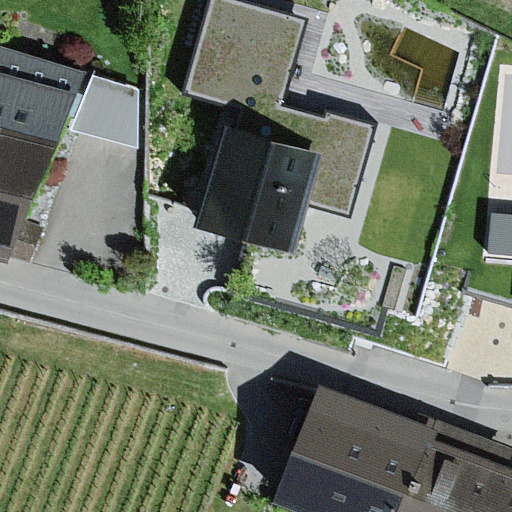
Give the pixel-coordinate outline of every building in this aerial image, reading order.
[(0,43),(0,256),(32,265),(38,244),(18,237),(87,70),(0,43)] [(323,149),(308,203),(409,231),(442,112),(394,99),(389,117),(274,85),(261,132),(323,149)] [(261,132),(232,124),(203,225),(294,250),(308,203),(323,149),(261,132)] [(444,429),(323,383),(278,498),(314,511),(407,511),(440,437),(444,429)] [(511,511),(511,467),(440,437),(407,511),(511,511)]
